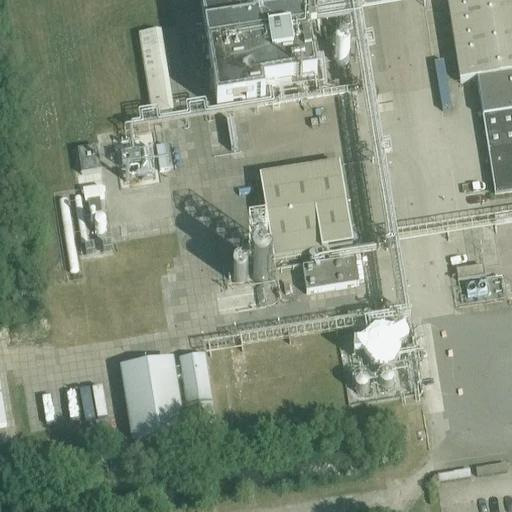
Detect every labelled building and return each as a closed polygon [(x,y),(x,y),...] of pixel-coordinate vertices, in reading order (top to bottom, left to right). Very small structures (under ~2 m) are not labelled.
[(316,84),(302,0),(199,0),(217,112),(265,104),(263,93),(316,84)] [(511,0),(484,0),(447,6),(460,85),(477,82),(478,92),(484,128),(495,194),(511,191),(511,0)] [(321,33),(349,29),(345,3),(317,8),(321,33)] [(151,117),(174,113),(161,33),(138,37),(151,117)] [(81,177),(100,173),(97,150),(78,152),(81,177)] [(273,263),(283,261),(352,250),(339,167),(260,179),(273,263)] [(89,217),(102,215),(99,197),(86,198),(89,217)] [(306,296),(358,288),(354,262),(303,270),(306,296)] [(190,427),(214,424),(204,360),(180,363),(190,427)] [(134,444),(182,436),(171,365),(123,373),(134,444)]
